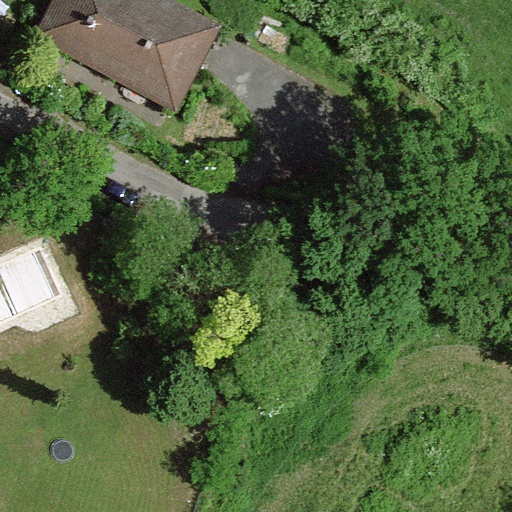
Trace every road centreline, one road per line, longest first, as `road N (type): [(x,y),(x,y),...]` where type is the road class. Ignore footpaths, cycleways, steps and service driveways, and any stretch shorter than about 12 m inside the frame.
road 1 (track): [(245,204),(416,232),(511,260)]
road 2 (residential): [(0,120),(202,214),(245,204)]
